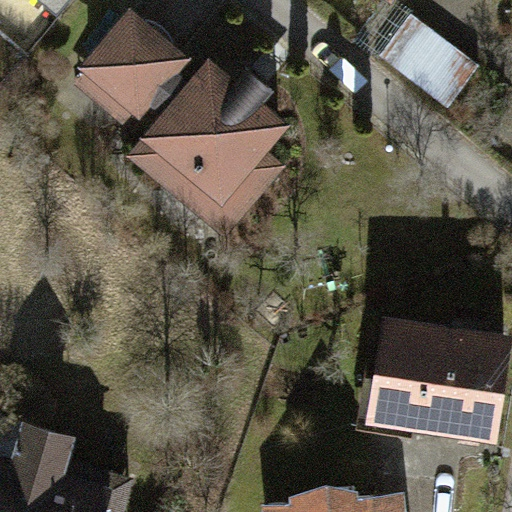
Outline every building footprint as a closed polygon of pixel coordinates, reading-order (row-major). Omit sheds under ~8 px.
[(205,51),(140,0),(80,77),(145,128),(205,51)] [(432,21),(400,60),(455,105),(487,65),(432,21)] [(317,120),(231,52),(148,157),(245,234),(299,166),(287,157),(317,120)] [(511,326),(411,309),(391,421),(511,442),(511,326)] [(0,511),(135,511),(144,486),(96,472),(106,440),(45,422),(36,449),(12,442),(0,479),(0,511)] [(409,511),(408,500),(277,509),(277,511),(409,511)]
